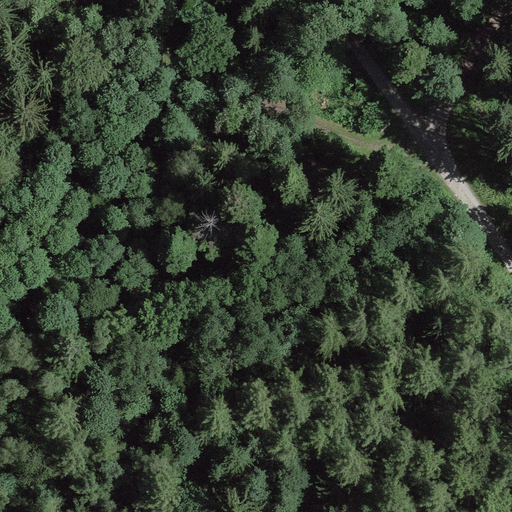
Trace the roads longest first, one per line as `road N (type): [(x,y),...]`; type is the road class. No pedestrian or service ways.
road 1 (track): [(322,0),(415,137),(511,257)]
road 2 (track): [(415,137),(509,0)]
